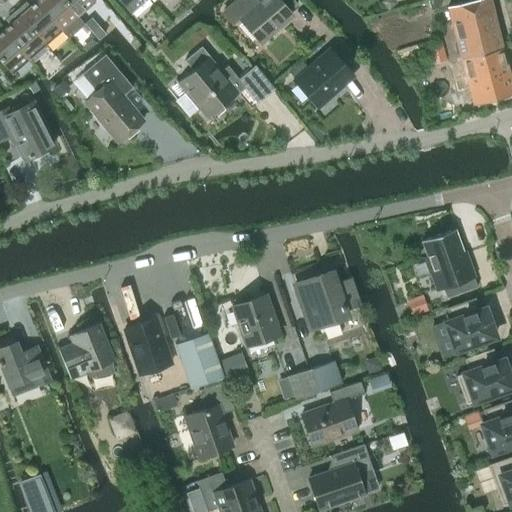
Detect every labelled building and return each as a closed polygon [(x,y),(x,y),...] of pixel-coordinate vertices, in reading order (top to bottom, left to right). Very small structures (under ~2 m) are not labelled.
[(61,30),(60,30),(67,38),(83,23),(63,0),(38,0),(37,1),(61,30)] [(63,0),(83,23),(87,20),(80,13),(94,1),(93,0),(63,0)] [(118,0),(129,13),(143,0),(118,0)] [(233,24),(239,18),(260,42),(291,15),(281,4),(285,0),(259,0),(258,2),(255,0),(237,0),(223,13),(233,24)] [(394,4),(391,0),(385,0),(383,2),(388,9),(394,4)] [(473,0),(447,7),(460,57),(501,46),(489,0),(473,0)] [(17,11),(45,44),(60,30),(61,30),(37,1),(27,10),(23,5),(17,11)] [(5,29),(29,57),(45,44),(17,11),(9,17),(14,22),(5,29)] [(0,59),(11,73),(29,57),(5,29),(0,33),(0,59)] [(511,92),(511,85),(501,46),(460,57),(472,103),(511,92)] [(177,82),(170,87),(178,96),(184,91),(207,118),(238,93),(234,88),(240,83),(226,66),(220,71),(200,47),(184,60),(192,70),(177,82)] [(287,71),(295,80),(294,81),(317,106),(352,75),(329,50),(308,68),(300,59),(287,71)] [(124,97),(123,95),(132,87),(104,54),(81,74),(96,92),(83,103),(116,142),(143,119),(129,103),(127,105),(122,99),(124,97)] [(249,69),(242,75),(248,82),(243,86),(257,103),(274,89),(260,72),(254,65),(249,69)] [(52,89),(59,98),(70,90),(62,80),(52,89)] [(0,140),(12,135),(24,160),(53,145),(31,102),(9,113),(6,108),(0,111),(0,140)] [(454,229),(421,241),(426,257),(423,258),(435,291),(443,288),(446,298),(477,287),(463,251),(462,251),(454,229)] [(310,329),(322,325),(326,339),(341,334),(336,320),(346,317),(344,309),(357,305),(348,280),(335,285),(330,271),(305,280),(309,292),(298,296),(310,329)] [(265,295),(232,306),(246,346),(279,335),(265,295)] [(450,320),(444,322),(455,351),(494,337),(484,308),(479,310),(474,298),(445,308),(450,320)] [(139,374),(170,363),(155,318),(123,329),(139,374)] [(70,378),(85,371),(88,378),(113,372),(112,361),(113,360),(98,323),(69,335),(72,343),(57,349),(70,378)] [(189,389),(222,378),(207,333),(174,344),(181,365),(189,388),(189,389)] [(14,341),(0,346),(0,370),(7,387),(8,386),(33,376),(37,385),(49,380),(35,346),(18,353),(14,341)] [(468,371),(456,376),(466,404),(511,387),(511,386),(502,359),(497,361),(493,348),(464,359),(468,371)] [(333,361),(310,369),(318,391),(340,383),(333,361)] [(318,391),(310,369),(287,377),(295,399),(318,391)] [(223,381),(198,390),(204,409),(184,416),(199,457),(231,446),(219,413),(233,408),(223,381)] [(345,400),(363,393),(359,382),(328,392),(332,404),(300,415),(311,446),(355,430),(345,400)] [(482,409),(477,411),(481,424),(491,452),(511,444),(511,402),(511,399),(482,409)] [(355,472),(370,467),(362,444),(331,455),(336,469),(307,479),(312,494),(310,498),(314,500),(317,509),(347,499),(356,503),(360,494),(363,493),(355,472)] [(511,455),(487,465),(502,506),(511,502),(511,455)] [(220,511),(258,511),(247,480),(225,488),(220,472),(196,481),(206,511),(219,507),(220,511)] [(71,501),(82,497),(78,484),(66,489),(71,501)] [(48,498),(44,486),(32,490),(36,502),(48,498)]
